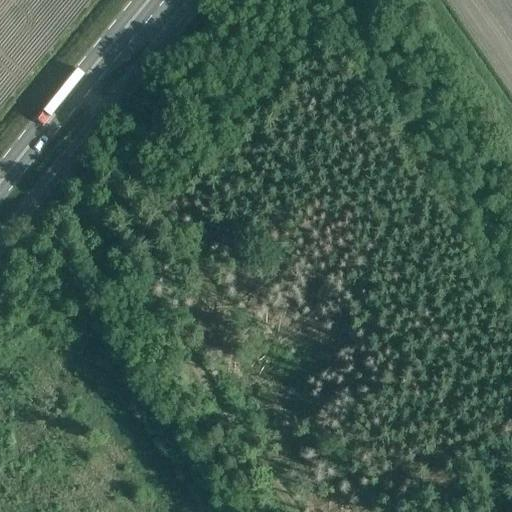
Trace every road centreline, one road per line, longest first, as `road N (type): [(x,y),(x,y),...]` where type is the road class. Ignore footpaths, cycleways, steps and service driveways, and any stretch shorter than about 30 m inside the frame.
road 1 (track): [(66,160),(306,511)]
road 2 (unclassified): [(0,243),(198,0)]
road 3 (primary): [(0,181),(147,0)]
